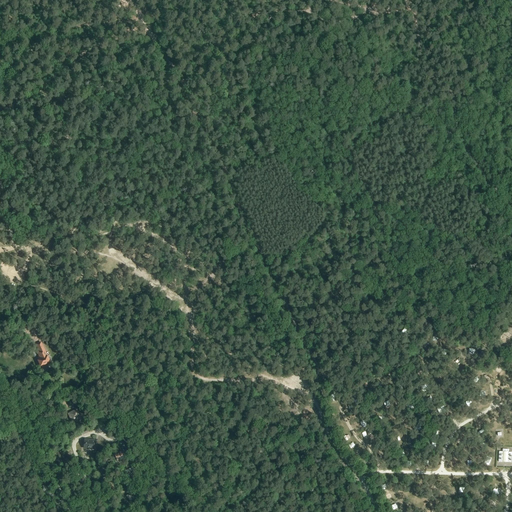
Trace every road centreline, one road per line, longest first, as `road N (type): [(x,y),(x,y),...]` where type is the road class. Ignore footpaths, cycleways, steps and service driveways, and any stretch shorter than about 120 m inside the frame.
road 1 (track): [(361,481),(304,389),(195,374),(191,317),(125,263),(102,253),(17,247)]
road 2 (track): [(283,298),(511,221)]
road 3 (track): [(511,335),(480,356),(493,407),(449,436),(442,473)]
road 4 (track): [(361,481),(381,471),(511,474)]
road 5 (secondary): [(56,511),(0,392)]
